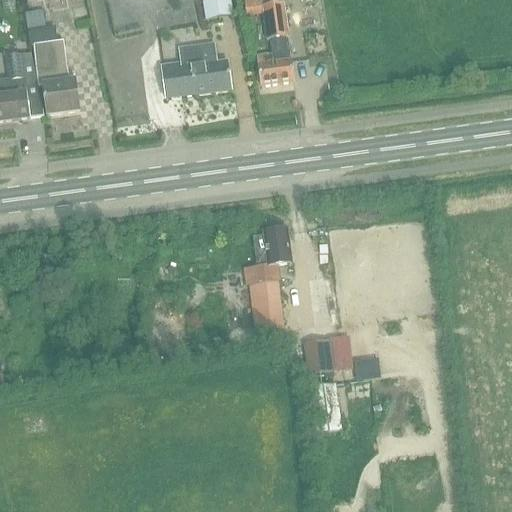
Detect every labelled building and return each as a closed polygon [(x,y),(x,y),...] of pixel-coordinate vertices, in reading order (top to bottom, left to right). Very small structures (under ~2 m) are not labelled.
[(279,0),(243,0),(246,19),(263,17),(267,44),(269,44),(271,56),(258,58),(259,66),(259,67),(262,89),(294,84),(289,54),(283,6),(280,6),(279,0)] [(44,11),(26,15),(29,33),(47,30),(44,11)] [(64,42),(34,47),(39,88),(43,88),(47,118),(80,114),(75,78),(69,78),(68,72),(64,42)] [(227,64),(216,65),(214,47),(180,51),(181,66),(162,68),(167,102),(231,93),(227,64)] [(30,120),(44,118),(31,55),(5,59),(9,83),(0,83),(0,124),(30,120)] [(380,219),(362,219),(363,255),(380,254),(380,219)] [(276,267),(291,265),(287,232),(264,235),(265,238),(254,240),(260,285),(254,286),(259,324),(283,320),(276,267)] [(122,253),(112,254),(113,263),(123,261),(122,253)] [(329,343),(302,346),(306,377),(333,374),(329,343)] [(416,382),(408,382),(411,405),(419,404),(416,382)] [(334,386),(310,389),(316,435),(340,432),(334,386)] [(374,439),(428,440),(428,427),(375,425),(374,439)]
